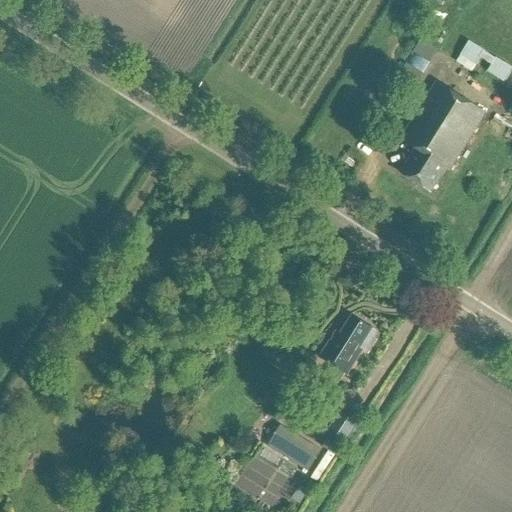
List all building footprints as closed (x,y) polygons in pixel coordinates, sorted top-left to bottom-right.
[(431,68),(443,45),(424,35),(412,58),(431,68)] [(511,71),(468,43),(454,65),(471,75),(480,60),(490,66),(486,74),(502,85),(505,81),(511,85),(511,71)] [(384,115),(407,75),(380,59),(357,99),(384,115)] [(449,170),(485,113),(436,82),(400,140),(415,149),(401,172),(432,191),(446,168),(449,170)] [(365,351),(377,332),(352,316),(340,334),(337,332),(320,358),(335,367),(327,380),(338,386),(346,374),(347,375),(363,350),(365,351)] [(269,336),(261,347),(272,355),(280,344),(269,336)] [(347,433),(360,413),(350,406),(336,426),(347,433)] [(309,473),(322,452),(281,427),(268,448),(309,473)] [(318,485),(332,461),(326,457),(311,481),(318,485)] [(118,507),(131,491),(110,475),(98,490),(118,507)]
